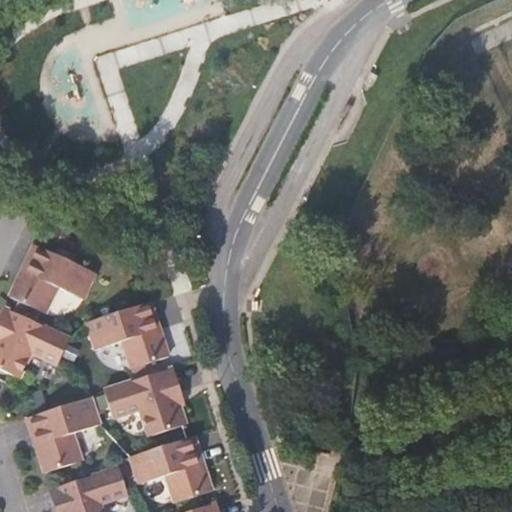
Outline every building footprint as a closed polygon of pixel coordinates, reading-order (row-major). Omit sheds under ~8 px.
[(21,270),(9,296),(18,300),(44,313),(57,286),(84,299),(96,272),(42,248),(33,244),(21,270)] [(85,322),(94,350),(120,340),(131,370),(158,359),(168,356),(162,339),(159,340),(157,333),(147,300),(140,303),(85,322)] [(0,325),(0,370),(17,378),(31,352),(56,364),(68,338),(13,312),(8,309),(0,325)] [(103,390),(111,418),(138,409),(148,437),(180,426),(185,424),(178,405),(176,397),(167,368),(162,370),(103,390)] [(36,435),(41,449),(36,450),(44,472),(53,469),(81,460),(72,432),(99,423),(90,396),(83,398),(36,415),(30,417),(36,435)] [(131,462),(137,484),(165,476),(174,504),(202,494),(211,491),(204,469),(201,471),(190,436),(184,438),(130,456),(131,462)] [(58,503),(60,511),(102,511),(99,503),(126,494),(117,467),(59,486),(53,488),(58,503)] [(184,511),(213,511),(211,503),(205,505),(184,511)]
